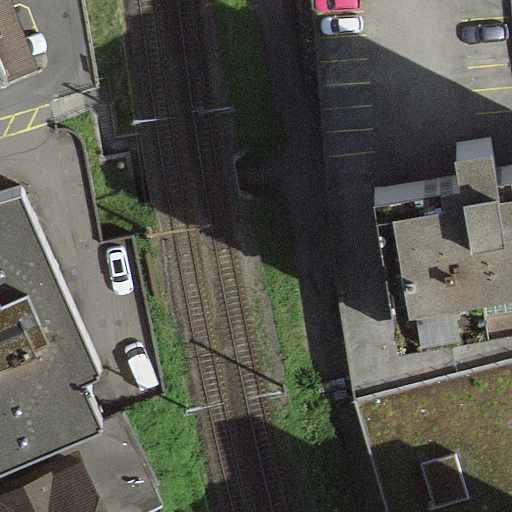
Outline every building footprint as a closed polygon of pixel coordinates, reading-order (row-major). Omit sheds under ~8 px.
[(0,0),(0,60),(11,56),(0,26),(0,12),(7,10),(3,0),(0,0)] [(329,226),(355,390),(511,349),(511,0),(314,0),(325,166),(329,226)] [(22,168),(0,176),(0,453),(107,410),(86,359),(107,350),(22,168)] [(511,511),(511,365),(357,402),(389,511),(511,511)] [(13,470),(0,475),(0,511),(138,511),(165,499),(121,409),(9,462),(13,470)]
